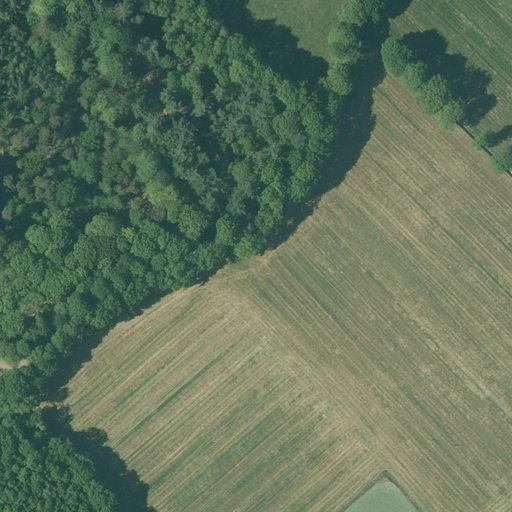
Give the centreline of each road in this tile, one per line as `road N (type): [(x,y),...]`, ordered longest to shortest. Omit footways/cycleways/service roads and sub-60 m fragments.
road 1 (track): [(0,396),(89,308),(240,231),(288,184),(312,146)]
road 2 (track): [(209,246),(40,20),(0,1)]
road 3 (track): [(312,146),(368,0)]
